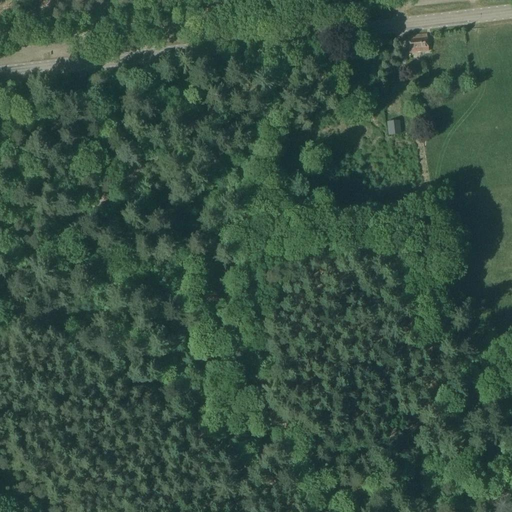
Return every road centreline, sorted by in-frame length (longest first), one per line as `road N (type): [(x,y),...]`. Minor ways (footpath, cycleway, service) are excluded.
road 1 (track): [(163,54),(195,132),(220,163),(204,226),(200,362),(247,511)]
road 2 (track): [(280,39),(0,290)]
road 3 (tertiary): [(0,74),(280,39)]
road 4 (unclassified): [(0,46),(278,13)]
road 5 (tertiary): [(280,39),(511,11)]
road 6 (track): [(312,511),(248,469),(150,511)]
road 7 (unclassified): [(278,13),(433,0)]
